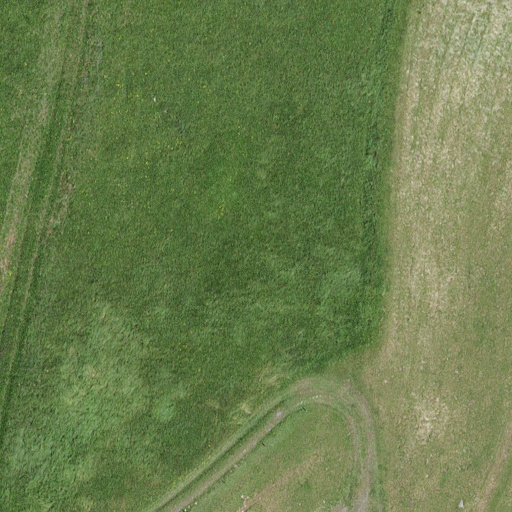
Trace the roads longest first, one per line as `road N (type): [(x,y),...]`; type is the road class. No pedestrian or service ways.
road 1 (track): [(340,398),(368,305),(400,0)]
road 2 (track): [(0,378),(72,64),(69,0)]
road 3 (track): [(371,511),(356,416),(340,398),(311,391),(286,397),(166,511)]
